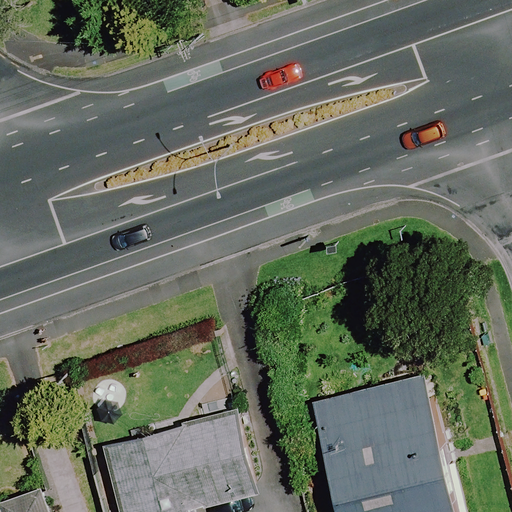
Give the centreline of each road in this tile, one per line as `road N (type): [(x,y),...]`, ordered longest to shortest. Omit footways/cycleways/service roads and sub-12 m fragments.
road 1 (secondary): [(511,100),(3,286)]
road 2 (secondary): [(0,169),(484,2)]
